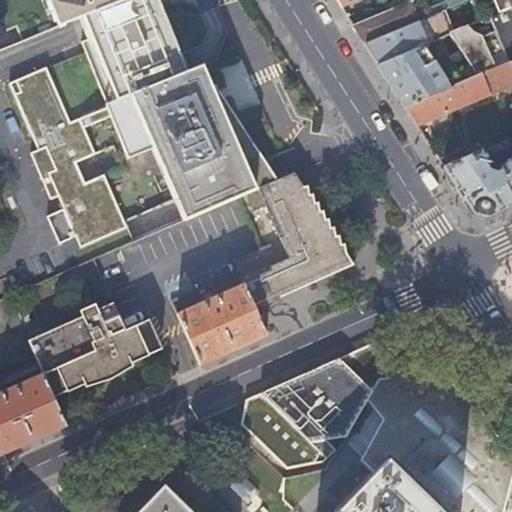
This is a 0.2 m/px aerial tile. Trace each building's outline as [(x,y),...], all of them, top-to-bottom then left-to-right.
[(83,17),(124,0),(54,0),(66,25),(83,17)] [(158,0),(124,0),(83,17),(88,29),(92,39),(83,43),(109,105),(131,96),(190,72),(186,62),(158,0)] [(411,1),(354,24),(366,43),(446,9),(468,0),(448,0),(416,13),(411,1)] [(511,6),(511,7),(491,16),(497,30),(507,54),(511,62),(511,61),(511,6)] [(451,33),(455,31),(446,9),(366,43),(379,63),(422,45),(451,33)] [(455,31),(451,33),(478,76),(497,68),(493,59),(507,54),(497,30),(484,36),(473,32),(468,25),(455,31)] [(422,45),(379,63),(391,82),(403,101),(407,106),(450,88),(422,45)] [(511,61),(511,62),(497,68),(478,76),(450,88),(407,106),(419,125),(511,85),(511,61)] [(190,72),(131,96),(109,105),(110,107),(71,122),(47,67),(11,83),(40,150),(32,153),(53,199),(60,196),(83,248),(130,227),(127,221),(176,200),(181,209),(185,220),(241,196),(277,180),(271,171),(223,94),(218,85),(213,87),(204,66),(190,72)] [(498,143),(445,166),(452,178),(460,189),(467,201),(474,212),(490,216),(499,212),(511,205),(511,137),(503,141),(506,149),(511,146),(511,156),(500,162),(501,167),(497,169),(488,166),(485,159),(500,153),(501,149),(498,143)] [(268,206),(283,240),(236,260),(246,284),(256,308),(354,265),(296,173),(277,180),(241,196),(249,214),(268,206)] [(201,365),(268,335),(256,308),(246,284),(209,300),(207,298),(199,302),(200,304),(179,313),(201,365)] [(149,352),(162,346),(153,325),(150,318),(126,329),(114,301),(96,309),(94,303),(79,310),(82,316),(27,341),(37,361),(38,361),(54,396),(149,354),(149,352)] [(327,363),(366,398),(389,360),(372,343),(327,363)] [(390,361),(389,360),(366,398),(367,399),(368,400),(381,377),(406,376),(390,361)] [(0,455),(67,425),(54,396),(38,361),(37,361),(0,378),(0,455)] [(345,434),(366,398),(327,363),(248,399),(242,424),(287,471),(325,461),(336,448),(325,439),(345,434)] [(368,400),(385,418),(363,458),(376,472),(420,511),(504,511),(511,483),(511,459),(458,373),(406,376),(381,377),(373,391),(368,400)] [(420,511),(376,472),(337,511),(420,511)] [(138,511),(190,511),(163,486),(138,511)]
